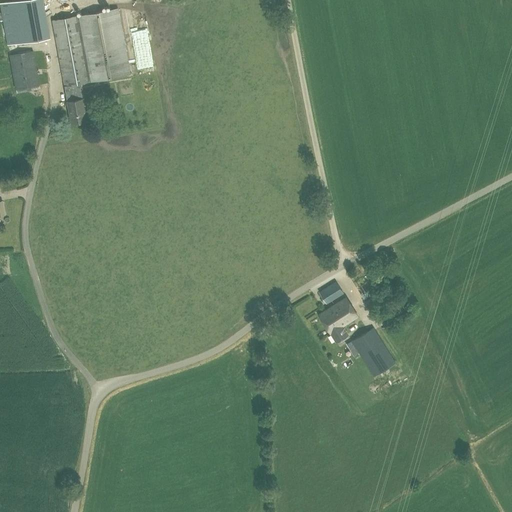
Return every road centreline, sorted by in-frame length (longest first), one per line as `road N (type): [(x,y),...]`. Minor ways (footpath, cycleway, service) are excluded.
road 1 (unclassified): [(75,511),(102,390),(219,349),(336,269),(511,176)]
road 2 (unknown): [(322,278),(285,0)]
road 3 (unknown): [(41,148),(29,255),(52,333),(102,390)]
